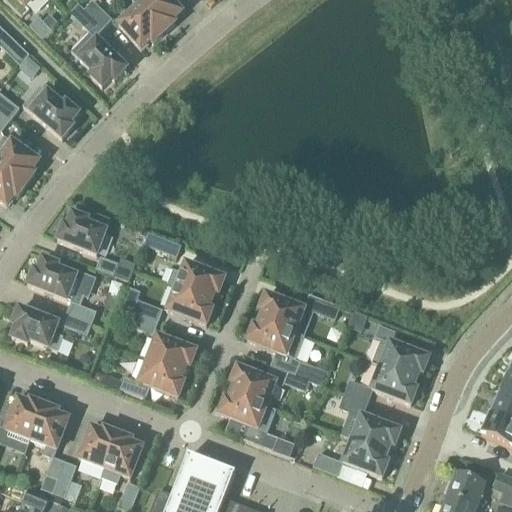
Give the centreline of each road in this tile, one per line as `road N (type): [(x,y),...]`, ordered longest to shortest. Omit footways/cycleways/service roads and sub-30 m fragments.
road 1 (residential): [(0,280),(113,128),(255,0)]
road 2 (residential): [(380,511),(187,436)]
road 3 (residential): [(187,436),(0,363)]
road 4 (residential): [(187,436),(246,277)]
road 5 (residential): [(434,437),(462,368),(511,312)]
